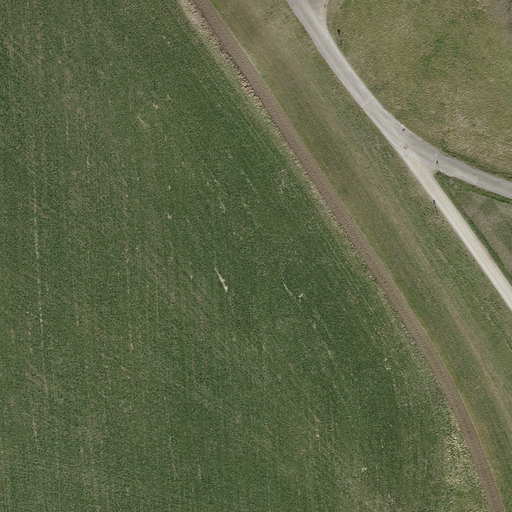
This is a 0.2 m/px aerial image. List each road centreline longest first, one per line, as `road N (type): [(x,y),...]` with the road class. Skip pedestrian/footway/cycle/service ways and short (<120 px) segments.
road 1 (track): [(404,146),(511,298)]
road 2 (track): [(296,0),(404,146)]
